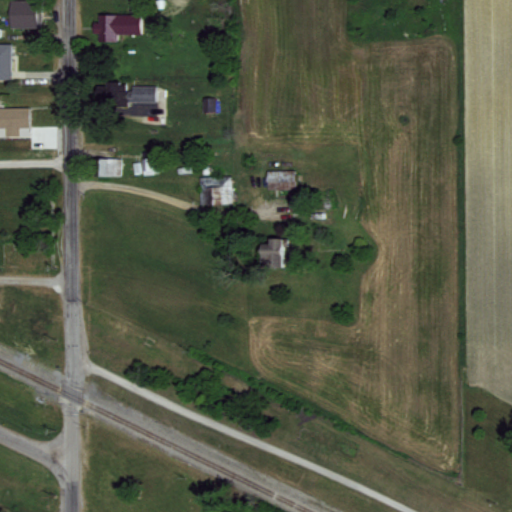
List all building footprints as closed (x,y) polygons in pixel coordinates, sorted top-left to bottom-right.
[(40,0),(14,0),(15,26),(41,24),(40,0)] [(148,32),(148,13),(102,11),(102,39),(123,39),(123,32),(148,32)] [(15,41),(0,41),(0,76),(15,77),(15,41)] [(154,99),(154,82),(129,82),(129,87),(120,87),(120,80),(107,80),(106,100),(124,100),(124,98),(154,99)] [(201,109),(213,109),(213,95),(201,95),(201,109)] [(0,104),(0,124),(4,124),(4,132),(17,132),(17,124),(27,123),(26,104),(0,104)] [(149,153),(129,156),(131,172),(151,169),(149,153)] [(96,172),(120,173),(120,155),(96,154),(96,172)] [(293,167),(265,168),(265,187),(294,186),(293,167)] [(219,183),(209,183),(209,201),(231,201),(231,174),(219,174),(219,183)] [(283,263),(282,234),(265,234),(265,245),(257,245),(258,264),(283,263)]
